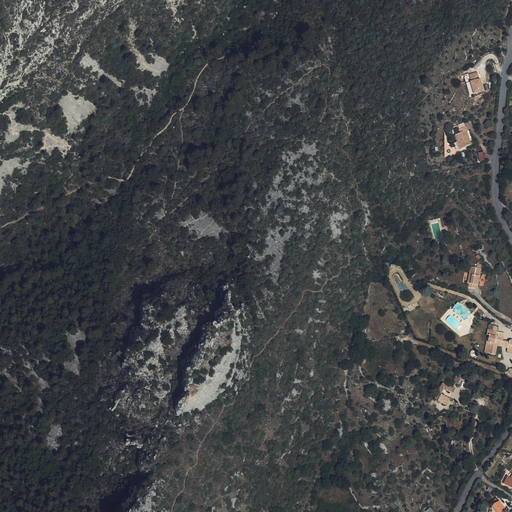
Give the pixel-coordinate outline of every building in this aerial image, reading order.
[(479,79),(478,80),(476,73),(468,75),(470,82),(469,83),(473,94),(482,91),(479,79)] [(466,132),(465,128),(458,131),(459,134),(455,136),(457,142),(461,150),(471,145),(465,132),(466,132)] [(477,266),(471,265),(468,282),(470,283),(469,287),(476,288),(477,284),(479,285),(482,268),(482,267),(483,263),(478,262),(477,266)] [(465,320),(471,312),(458,301),(452,309),(465,320)] [(483,352),(493,354),(495,344),(496,341),(500,342),(502,336),(495,334),(496,331),(487,328),(485,334),(488,335),(486,341),(488,342),(487,348),(484,347),(483,352)] [(464,379),(458,375),(455,380),(462,384),(464,379)] [(441,380),(432,396),(444,404),(448,397),(441,393),(445,386),(446,387),(448,383),(441,380)] [(505,478),(503,476),(498,484),(503,488),(507,484),(510,486),(511,482),(511,466),(506,473),(508,474),(505,478)]
